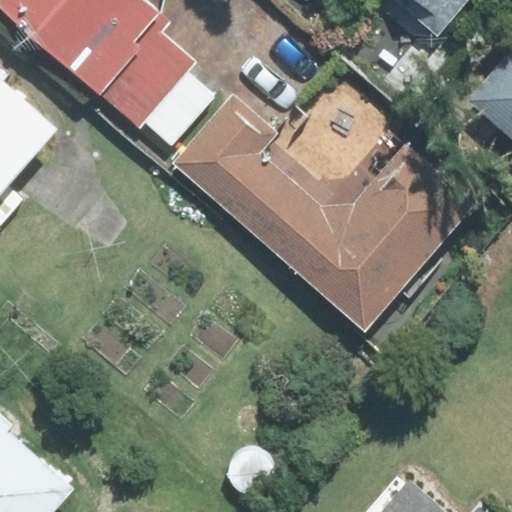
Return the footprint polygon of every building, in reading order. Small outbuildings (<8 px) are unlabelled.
[(0,0),(0,2),(388,338),(495,215),(402,135),(339,207),(272,148),(291,126),(159,13),(170,0),(0,0)] [(477,0),(403,0),(450,35),(477,0)] [(0,206),(74,123),(0,58),(0,206)] [(511,63),(478,104),(511,132),(511,63)] [(0,511),(63,511),(90,481),(0,404),(0,511)] [(377,511),(465,511),(416,469),(377,511)]
